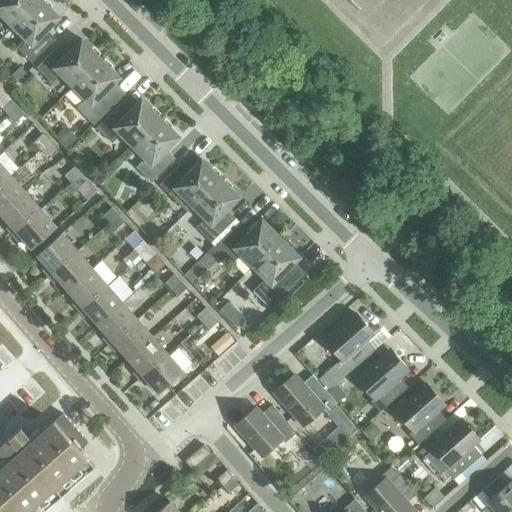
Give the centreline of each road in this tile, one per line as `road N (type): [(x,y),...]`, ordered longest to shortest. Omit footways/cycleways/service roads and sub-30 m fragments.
road 1 (residential): [(371,263),(108,0)]
road 2 (residential): [(197,415),(371,263)]
road 3 (unclassified): [(140,464),(0,302)]
road 4 (residential): [(511,390),(371,263)]
road 5 (residential): [(281,511),(197,415)]
